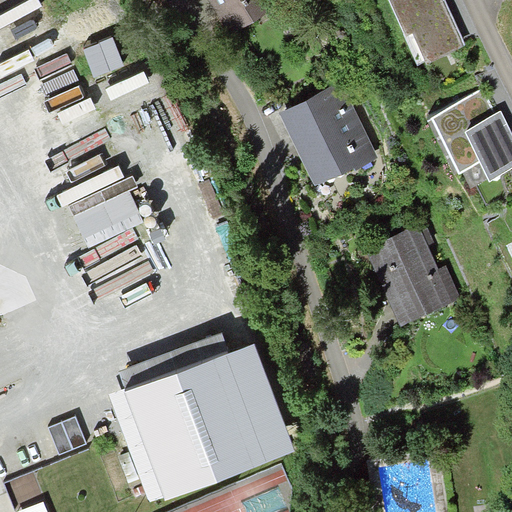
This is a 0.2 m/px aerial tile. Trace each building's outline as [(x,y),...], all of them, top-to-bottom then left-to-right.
[(291,12),(284,0),(206,0),(225,31),(264,8),(273,22),(291,12)] [(436,0),(389,0),(418,65),(457,48),(436,0)] [(121,34),(91,41),(98,71),(128,64),(121,34)] [(338,90),(282,117),(313,181),(370,154),(338,90)] [(477,97),(430,125),(470,191),(488,180),(489,182),(511,168),(511,145),(495,118),(491,120),(477,97)] [(136,188),(80,212),(94,244),(150,220),(136,188)] [(415,232),(365,255),(398,325),(455,298),(442,270),(434,274),(415,232)] [(249,351),(109,399),(145,503),(284,455),(249,351)] [(84,416),(56,426),(65,453),(93,443),(84,416)]
